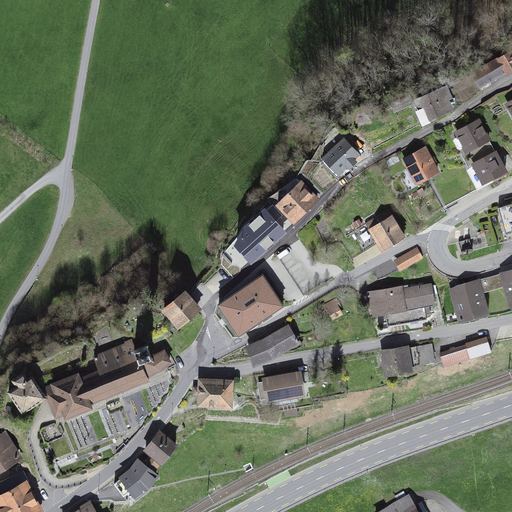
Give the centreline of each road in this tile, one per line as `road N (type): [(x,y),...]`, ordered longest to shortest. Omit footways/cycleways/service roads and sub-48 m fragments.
road 1 (residential): [(209,350),(216,338),(208,309),(349,180),(511,85)]
road 2 (unclassified): [(0,331),(56,230),(95,0)]
road 3 (residential): [(511,319),(232,370),(196,368)]
road 4 (primary): [(254,511),(378,452),(511,405)]
road 5 (residential): [(434,239),(416,239),(246,339),(209,350)]
road 6 (residential): [(196,368),(124,459),(56,511)]
road 7 (unknown): [(111,470),(68,481),(48,472),(38,434),(53,413)]
